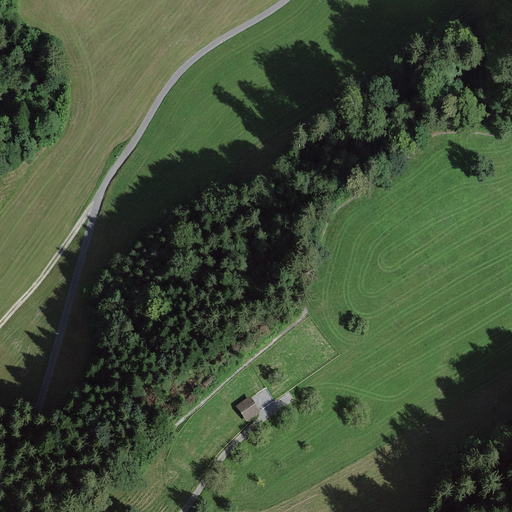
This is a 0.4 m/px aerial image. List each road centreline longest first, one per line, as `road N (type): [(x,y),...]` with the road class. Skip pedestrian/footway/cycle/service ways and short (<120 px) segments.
road 1 (track): [(511,130),(428,138),(343,203),(323,226),(301,314),(78,511)]
road 2 (track): [(290,0),(193,63),(91,207)]
road 3 (track): [(91,207),(38,406),(0,483)]
road 4 (track): [(182,511),(223,456),(291,396)]
road 5 (track): [(0,322),(91,207)]
